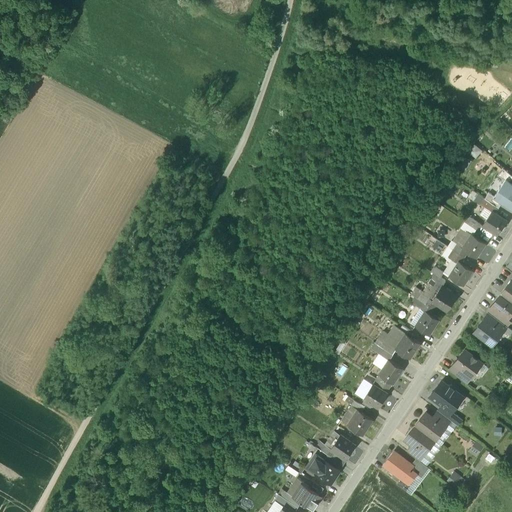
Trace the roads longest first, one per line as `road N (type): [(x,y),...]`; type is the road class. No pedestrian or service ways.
road 1 (track): [(289,0),(246,151),(47,511)]
road 2 (residential): [(333,511),(511,242)]
